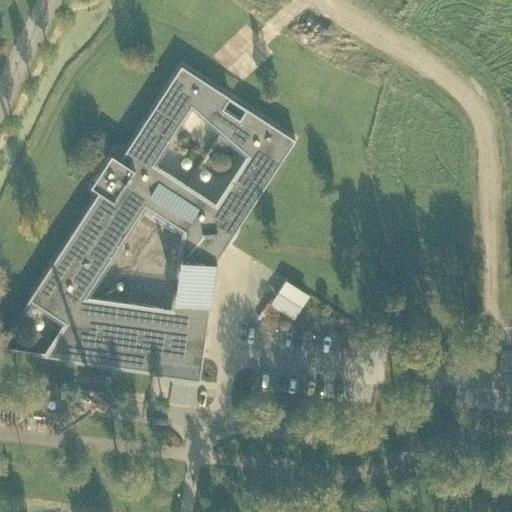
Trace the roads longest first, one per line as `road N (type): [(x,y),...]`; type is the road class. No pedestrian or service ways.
road 1 (unclassified): [(0,397),(349,432),(386,423),(411,399)]
road 2 (unclassified): [(320,0),(465,97),(478,123),(498,335)]
